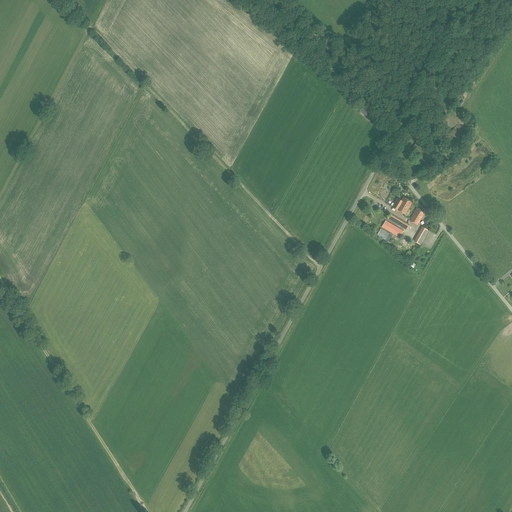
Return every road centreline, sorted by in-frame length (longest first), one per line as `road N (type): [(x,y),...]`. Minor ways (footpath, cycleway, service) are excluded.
road 1 (unclassified): [(185,511),(382,154)]
road 2 (track): [(320,269),(65,0)]
road 3 (track): [(0,278),(147,511)]
road 4 (unclassified): [(511,310),(382,154)]
road 5 (unclassified): [(382,154),(470,0)]
